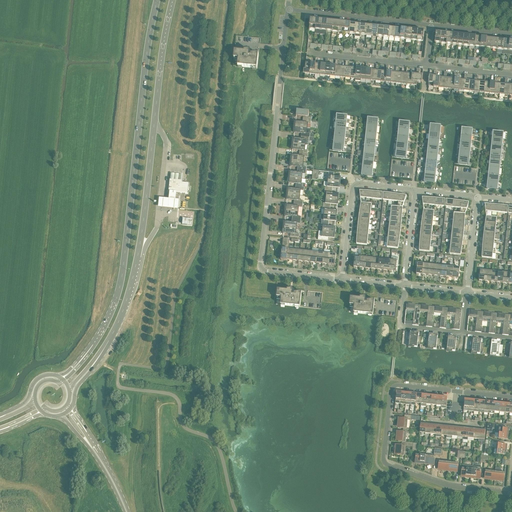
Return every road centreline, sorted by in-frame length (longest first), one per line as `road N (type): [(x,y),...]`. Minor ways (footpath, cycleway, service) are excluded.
road 1 (secondary): [(94,363),(118,322),(137,257),(172,0)]
road 2 (secondary): [(157,0),(120,286),(84,356)]
road 3 (residential): [(341,279),(259,267),(287,10)]
road 4 (residential): [(511,493),(451,486),(392,467),(383,454),(396,384),(511,396)]
road 5 (residential): [(511,34),(287,10)]
road 6 (track): [(180,405),(161,402),(158,410),(167,511)]
